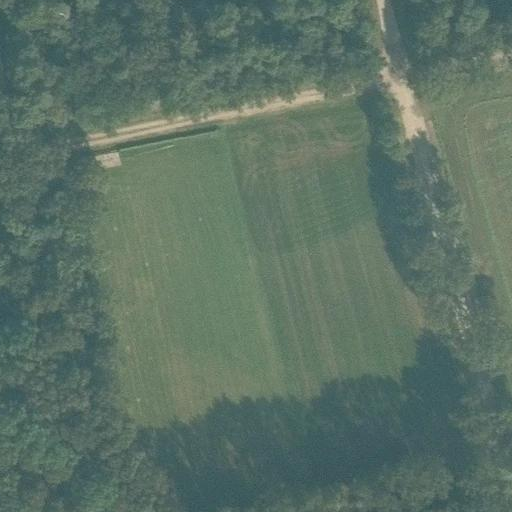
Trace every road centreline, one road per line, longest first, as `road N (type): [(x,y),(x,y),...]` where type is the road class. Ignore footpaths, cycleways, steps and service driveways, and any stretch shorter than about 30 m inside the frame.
road 1 (track): [(511,58),(0,161)]
road 2 (track): [(511,489),(399,83)]
